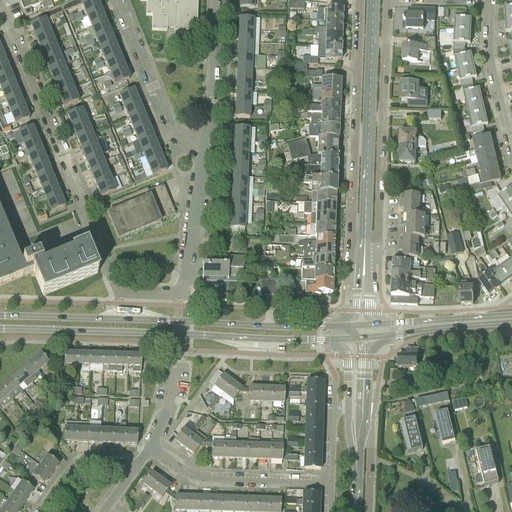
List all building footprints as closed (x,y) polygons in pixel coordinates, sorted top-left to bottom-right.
[(43,10),(48,8),(44,0),(24,0),(19,2),(25,17),(32,14),(30,9),(41,4),(43,10)] [(86,16),(101,10),(96,0),(91,0),(82,4),(86,16)] [(151,31),(167,31),(167,28),(174,29),(173,32),(196,33),(197,0),(140,0),(140,1),(146,2),(146,16),(152,16),(151,31)] [(257,0),(240,0),(240,9),(258,9),(257,0)] [(435,9),(410,8),(410,14),(404,14),(404,22),(406,22),(406,29),(423,30),(423,22),(435,22),(435,9)] [(324,22),(342,23),(343,10),(317,9),(317,14),(316,21),(324,22)] [(91,27),(105,22),(101,10),(86,16),(91,27)] [(454,31),(471,31),(472,19),(467,19),(466,13),(455,12),(454,31)] [(35,37),(50,31),(45,19),(30,25),(35,37)] [(239,31),(253,32),(253,19),(239,19),(239,31)] [(96,39),(110,33),(105,22),(91,27),(96,39)] [(316,34),(318,34),(342,35),(342,23),(324,22),(324,28),(316,28),(316,31),(316,34)] [(40,49),(55,43),(50,31),(35,37),(40,49)] [(238,43),(257,44),(258,32),(253,32),(239,31),(238,43)] [(453,51),(464,49),(466,44),(470,44),(471,31),(454,31),(453,48),(440,49),(440,51),(453,50),(453,51)] [(101,50),(115,45),(110,33),(96,39),(101,50)] [(318,47),(341,48),(342,35),(318,34),(318,47)] [(403,62),(418,63),(419,53),(427,54),(427,53),(436,53),(434,39),(423,38),(423,46),(403,45),(403,62)] [(45,60),(59,55),(55,43),(40,49),(45,60)] [(238,56),(257,57),(257,44),(238,43),(238,56)] [(105,62),(120,56),(115,45),(101,50),(105,62)] [(318,47),(317,58),(317,59),(318,59),(324,60),(341,61),(341,48),(318,47)] [(458,70),(474,66),(471,53),(466,55),(464,49),(453,51),(455,57),(458,70)] [(50,72),(64,66),(59,55),(45,60),(50,72)] [(110,74),(124,68),(120,56),(105,62),(110,74)] [(237,68),(251,69),(256,69),(257,57),(238,56),(237,68)] [(5,62),(0,64),(0,77),(10,74),(5,62)] [(54,84),(69,78),(64,66),(50,72),(54,84)] [(462,87),(473,85),(472,79),(477,78),(474,66),(458,70),(461,82),(462,87)] [(124,68),(110,74),(115,85),(129,80),(124,68)] [(237,81),(251,81),(251,69),(237,68),(237,81)] [(315,78),(316,72),(306,71),(294,70),(294,77),(315,79),(315,78)] [(0,88),(1,91),(15,85),(10,74),(0,77),(0,88)] [(59,96),(74,90),(69,78),(54,84),(59,96)] [(312,100),(339,101),(340,80),(321,80),(321,87),(312,87),(312,100)] [(236,93),(250,94),(254,94),(255,81),(251,81),(237,81),(236,93)] [(417,84),(417,81),(409,81),(409,84),(402,84),(401,101),(409,101),(409,107),(421,108),(421,107),(426,107),(426,101),(423,101),(423,85),(419,85),(419,84),(417,84)] [(5,102),(20,97),(15,85),(1,91),(5,102)] [(466,105),(482,101),(479,89),(475,90),(473,85),(462,87),(463,92),(463,93),(466,105)] [(74,90),(59,96),(64,108),(79,102),(74,90)] [(124,107),(138,101),(133,90),(119,96),(124,107)] [(236,106),(250,106),(250,94),(236,93),(236,106)] [(10,114),(24,108),(20,97),(5,102),(10,114)] [(307,114),(339,116),(339,101),(312,100),(312,103),(321,103),(321,108),(307,108),(307,114)] [(129,119),(143,113),(138,101),(124,107),(129,119)] [(469,117),(485,113),(482,101),(466,105),(469,117)] [(250,106),(236,106),(235,118),(249,119),(250,106)] [(462,113),(461,112),(460,111),(459,106),(458,107),(453,108),(454,112),(457,112),(456,112),(457,114),(458,116),(460,116),(461,115),(462,113)] [(24,108),(10,114),(15,125),(29,120),(24,108)] [(72,127),(87,121),(93,118),(92,117),(97,115),(95,109),(89,112),(89,111),(83,113),(82,109),(67,115),(72,127)] [(452,122),(453,122),(452,113),(441,113),(428,112),(428,120),(440,121),(440,123),(452,123),(452,122)] [(133,130),(148,125),(143,113),(129,119),(133,130)] [(485,113),(469,117),(472,129),(473,135),(484,132),(484,126),(488,125),(485,113)] [(321,126),(338,126),(339,116),(307,114),(300,115),(301,121),(306,120),(321,121),(321,126)] [(77,139),(91,133),(87,121),(72,127),(77,139)] [(138,142),(152,136),(148,125),(133,130),(138,142)] [(4,135),(11,132),(9,126),(2,129),(4,135)] [(338,126),(321,126),(320,127),(309,126),(308,138),(316,138),(338,139),(338,126)] [(32,127),(18,132),(23,144),(37,138),(32,127)] [(234,141),(248,141),(249,129),(235,128),(234,141)] [(400,147),(426,148),(426,142),(423,138),(417,138),(417,132),(401,132),(400,147)] [(82,151),(96,145),(91,133),(77,139),(82,151)] [(475,151),(493,147),(490,135),(472,140),(475,151)] [(143,154),(157,148),(152,136),(138,142),(143,154)] [(459,144),(470,142),(469,136),(458,138),(459,144)] [(27,155),(41,150),(37,138),(23,144),(27,155)] [(337,157),(338,139),(316,138),(316,156),(320,157),(320,156),(337,157)] [(300,160),(310,157),(305,140),(287,145),(289,153),(283,154),(286,163),(291,162),(300,160)] [(234,153),(248,154),(248,141),(234,141),(234,153)] [(86,162),(101,156),(96,145),(82,151),(86,162)] [(426,148),(400,147),(399,163),(405,163),(405,164),(412,165),(412,164),(416,164),(417,154),(427,154),(426,148)] [(472,164),(496,158),(493,147),(475,151),(462,155),(455,156),(456,163),(470,159),(472,164)] [(148,165),(162,159),(157,148),(143,154),(148,165)] [(41,150),(27,155),(32,167),(46,161),(41,150)] [(233,166),(247,167),(248,154),(234,153),(233,166)] [(91,174),(106,168),(101,156),(86,162),(91,174)] [(296,178),(336,180),(337,157),(320,156),(320,157),(316,156),(315,163),(308,163),(307,167),(296,167),(296,178)] [(481,176),(499,171),(496,158),(472,164),(472,165),(478,163),(481,176)] [(20,172),(24,171),(19,159),(15,161),(20,172)] [(162,159),(148,165),(152,177),(167,171),(162,159)] [(37,178),(51,173),(46,161),(32,167),(37,178)] [(124,176),(128,174),(123,162),(119,164),(124,176)] [(233,179),(247,179),(247,167),(233,166),(233,179)] [(96,186),(111,180),(106,168),(91,174),(96,186)] [(462,175),(464,180),(468,179),(477,177),(475,170),(466,172),(462,175)] [(468,179),(470,187),(480,185),(481,186),(483,186),(501,181),(499,171),(481,176),(477,177),(468,179)] [(41,190),(55,184),(51,173),(37,178),(41,190)] [(311,193),(336,194),(336,180),(296,178),(296,179),(293,179),(293,184),(311,184),(311,193)] [(232,191),(246,192),(247,179),(233,179),(232,191)] [(460,190),(470,187),(468,179),(464,180),(458,181),(460,190)] [(111,180),(96,186),(101,198),(116,192),(111,180)] [(46,201),(60,196),(55,184),(41,190),(46,201)] [(118,240),(160,223),(160,221),(175,214),(163,185),(148,192),(147,189),(110,204),(113,212),(108,214),(118,240)] [(497,197),(504,207),(511,202),(511,188),(497,197)] [(231,204),(245,205),(246,192),(232,191),(231,204)] [(310,204),(335,205),(336,194),(311,193),(311,204),(310,204)] [(402,205),(419,206),(420,195),(406,194),(406,201),(402,200),(402,205)] [(60,196),(46,201),(51,213),(65,207),(60,196)] [(231,217),(245,217),(245,205),(231,204),(231,217)] [(311,215),(335,215),(335,205),(310,204),(310,215),(311,215)] [(290,205),(290,213),(298,213),(298,205),(290,205)] [(405,216),(426,217),(426,215),(419,215),(419,206),(402,205),(402,210),(405,210),(405,216)] [(32,255),(27,257),(19,260),(0,212),(0,285),(33,272),(43,296),(97,274),(86,247),(72,253),(72,254),(43,266),(39,256),(33,258),(32,255)] [(40,222),(48,219),(45,213),(38,216),(40,222)] [(310,225),(334,226),(335,215),(311,215),(310,225)] [(404,226),(426,227),(426,217),(405,216),(404,226)] [(245,217),(231,217),(230,229),(232,229),(232,231),(237,232),(238,230),(244,230),(245,217)] [(316,238),(334,238),(334,226),(310,225),(310,237),(316,238)] [(404,237),(419,238),(419,237),(426,237),(426,227),(404,226),(404,237)] [(451,254),(460,251),(455,234),(446,236),(451,254)] [(400,248),(419,249),(419,238),(404,237),(404,243),(400,243),(400,248)] [(303,247),(334,249),(334,238),(316,238),(316,243),(298,242),(298,247),(303,247)] [(264,258),(269,258),(289,258),(289,247),(265,246),(264,258)] [(303,258),(333,260),(334,249),(303,247),(303,258)] [(419,249),(400,248),(399,252),(403,252),(403,258),(418,259),(419,254),(425,255),(426,250),(419,249)] [(478,260),(486,254),(483,248),(474,254),(478,260)] [(202,279),(228,280),(228,276),(244,277),(244,257),(216,256),(216,265),(202,264),(202,279)] [(440,266),(453,264),(452,257),(439,260),(440,266)] [(257,268),(268,269),(269,258),(264,258),(255,258),(257,268)] [(302,270),(333,271),(333,260),(303,258),(303,264),(302,264),(302,270)] [(511,281),(511,279),(511,261),(511,260),(501,267),(511,281)] [(393,273),(433,275),(433,270),(411,269),(412,263),(393,262),(393,273)] [(501,288),(511,281),(501,267),(491,274),(501,288)] [(305,282),(333,282),(333,271),(302,270),(301,282),(305,282)] [(501,288),(491,274),(489,271),(482,275),(483,277),(478,280),(489,297),(501,289),(500,288),(501,288)] [(392,284),(422,286),(422,284),(416,284),(416,280),(434,281),(434,275),(433,275),(393,273),(392,284)] [(263,296),(275,296),(276,281),(274,281),(260,280),(263,296)] [(333,282),(305,282),(305,297),(321,297),(321,294),(332,295),(333,282)] [(422,286),(392,284),(392,305),(418,306),(418,298),(434,299),(435,286),(422,286)] [(467,284),(460,284),(460,305),(473,305),(473,287),(467,287),(467,284)] [(202,301),(228,302),(228,294),(202,293),(202,301)] [(397,368),(408,369),(418,369),(418,350),(407,350),(407,357),(398,357),(397,368)] [(71,365),(77,366),(77,354),(64,353),(64,365),(65,365),(64,371),(71,371),(71,365)] [(31,362),(39,371),(49,363),(41,354),(31,362)] [(77,366),(89,366),(90,354),(77,354),(77,366)] [(89,366),(102,366),(103,355),(90,354),(89,366)] [(102,372),(115,373),(115,355),(103,355),(102,366),(103,366),(102,372)] [(122,367),(128,367),(128,356),(115,355),(115,373),(122,373),(122,367)] [(141,374),(141,368),(141,356),(128,356),(128,367),(134,368),(134,373),(141,374)] [(37,379),(34,375),(39,371),(31,362),(21,370),(32,384),(37,379)] [(27,388),(32,384),(21,370),(11,378),(19,388),(24,384),(27,388)] [(214,387),(223,394),(233,382),(223,375),(214,387)] [(1,387),(9,396),(19,388),(11,378),(1,387)] [(49,384),(55,389),(58,385),(52,380),(49,384)] [(306,393),(323,394),(323,381),(307,381),(306,393)] [(223,394),(221,398),(233,406),(233,401),(239,393),(245,394),(245,389),(242,389),(233,382),(223,394)] [(52,393),(55,389),(49,384),(46,389),(52,393)] [(0,403),(9,396),(1,387),(0,387),(0,403)] [(249,407),(260,408),(261,388),(249,387),(249,389),(245,389),(245,394),(249,394),(249,407)] [(272,404),(273,388),(261,388),(260,408),(272,408),(272,404)] [(272,404),(284,404),(285,389),(273,388),(272,404)] [(306,406),(323,407),(323,394),(306,393),(306,406)] [(467,398),(454,401),(456,411),(469,408),(467,398)] [(33,406),(39,410),(43,406),(37,401),(33,406)] [(36,414),(39,410),(33,406),(30,410),(36,414)] [(306,419),(322,419),(323,407),(306,406),(306,419)] [(448,412),(435,415),(442,445),(456,442),(448,412)] [(208,417),(199,428),(206,433),(214,422),(208,417)] [(305,431),(322,432),(322,419),(306,419),(305,431)] [(416,419),(401,423),(409,454),(423,450),(416,419)] [(76,443),(88,443),(89,430),(89,424),(77,423),(77,425),(76,443)] [(64,442),(76,443),(77,425),(65,424),(65,428),(64,428),(64,442)] [(112,444),(125,445),(125,431),(126,424),(120,424),(120,431),(113,431),(112,444)] [(15,431),(21,436),(24,431),(18,427),(15,431)] [(175,441),(184,448),(193,436),(183,429),(175,441)] [(88,443),(100,444),(101,430),(89,430),(88,443)] [(100,444),(112,444),(113,431),(101,430),(100,444)] [(125,445),(136,446),(137,446),(137,432),(125,431),(125,445)] [(200,447),(205,447),(204,443),(206,438),(197,431),(193,436),(184,448),(194,455),(200,447)] [(305,444),(321,445),(322,432),(305,431),(305,444)] [(47,437),(54,444),(59,440),(52,433),(47,437)] [(212,458),(223,459),(224,443),(224,436),(218,436),(218,443),(212,443),(204,443),(205,447),(212,448),(212,458)] [(7,441),(13,446),(17,441),(10,437),(7,441)] [(247,460),(259,460),(260,439),(248,438),(248,444),(247,460)] [(259,460),(271,460),(271,441),(270,441),(270,439),(260,439),(259,460)] [(10,450),(13,446),(7,441),(4,446),(10,450)] [(271,460),(282,461),(283,445),(282,445),(282,442),(271,441),(271,460)] [(223,459),(235,459),(236,444),(224,443),(223,459)] [(15,448),(21,453),(24,449),(18,444),(15,448)] [(235,459),(247,460),(248,444),(236,444),(235,459)] [(304,457),(321,457),(321,445),(305,444),(304,457)] [(491,447),(477,451),(486,487),(500,483),(491,447)] [(18,457),(21,453),(15,448),(12,453),(18,457)] [(36,464),(40,467),(51,474),(58,464),(47,456),(47,457),(43,454),(36,464)] [(304,457),(304,469),(321,470),(321,457),(304,457)] [(1,467),(7,471),(10,467),(5,462),(1,467)] [(51,474),(40,467),(33,477),(44,485),(51,474)] [(458,471),(450,472),(452,491),(459,491),(458,471)] [(143,484),(152,491),(161,479),(151,472),(143,484)] [(169,497),(172,494),(168,491),(171,487),(161,479),(152,491),(162,499),(160,502),(164,505),(169,497)] [(15,492),(26,500),(33,490),(22,482),(15,492)] [(8,502),(19,510),(26,500),(15,492),(8,502)] [(303,505),(319,506),(320,493),(303,493),(303,505)] [(175,511),(186,511),(187,497),(175,496),(172,494),(169,497),(175,502),(175,511)] [(145,495),(139,502),(142,505),(148,497),(145,495)] [(186,511),(190,511),(198,511),(199,497),(187,497),(186,511)] [(198,511),(209,511),(210,497),(199,497),(198,511)] [(209,511),(221,511),(222,498),(210,497),(209,511)] [(221,511),(233,511),(234,498),(222,498),(221,511)] [(233,511),(245,511),(246,499),(234,498),(233,511)] [(245,511),(256,511),(257,499),(246,499),(245,511)] [(256,511),(268,511),(269,499),(257,499),(256,511)] [(269,499),(268,511),(280,511),(281,500),(269,499)] [(0,511),(17,511),(19,510),(8,502),(0,511)] [(137,511),(141,508),(142,505),(139,502),(134,510),(137,511),(136,511),(137,511)]
